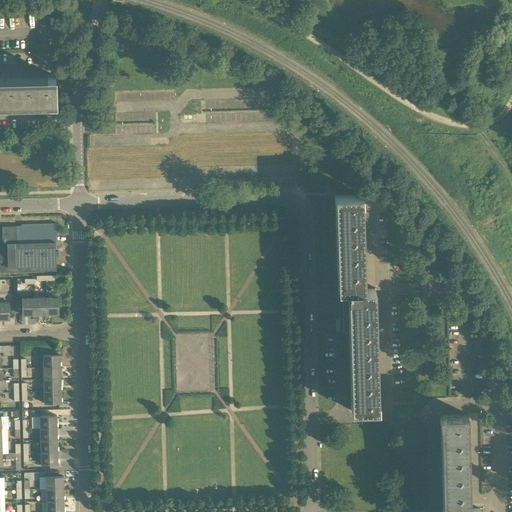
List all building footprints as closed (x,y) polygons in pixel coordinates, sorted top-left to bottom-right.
[(120,44),(115,49),(118,52),(120,50),(122,52),(125,49),(120,44)] [(0,105),(56,104),(57,104),(56,77),(55,77),(0,78),(0,105)] [(102,126),(105,126),(113,125),(112,115),(101,115),(102,126)] [(363,194),(335,195),(335,196),(336,196),(338,290),(338,291),(348,290),(348,299),(351,299),(351,307),(349,307),(352,410),(351,410),(351,411),(379,410),(379,409),(378,409),(375,289),(365,289),(363,194)] [(21,225),(21,226),(21,237),(57,236),(57,224),(21,225)] [(17,226),(16,226),(2,227),(3,265),(0,265),(0,272),(56,271),(56,257),(58,257),(58,251),(56,251),(55,242),(17,243),(17,226)] [(22,316),(34,315),(34,298),(22,299),(22,316)] [(34,315),(47,315),(46,298),(34,298),(34,315)] [(59,298),(46,298),(47,315),(59,315),(59,298)] [(9,303),(0,303),(0,320),(10,320),(9,303)] [(43,368),(60,367),(60,355),(43,355),(43,368)] [(44,380),(61,379),(60,367),(43,368),(44,380)] [(44,392),(61,391),(61,379),(44,380),(44,392)] [(403,397),(413,396),(413,385),(403,386),(403,397)] [(61,404),(61,391),(44,392),(44,404),(61,404)] [(480,511),(480,509),(469,509),(467,415),(440,415),(440,416),(443,510),(442,510),(442,511),(452,510),(452,511),(480,511)] [(40,428),(57,428),(57,416),(40,416),(40,428)] [(40,441),(57,440),(57,428),(40,428),(40,441)] [(41,453),(58,452),(57,440),(40,441),(41,453)] [(58,465),(58,452),(41,453),(41,465),(58,465)] [(15,453),(2,454),(0,453),(0,466),(3,466),(2,460),(15,459),(16,470),(21,470),(20,453),(15,453)] [(64,489),(63,476),(46,477),(47,489),(64,489)] [(64,501),(64,489),(47,489),(47,501),(64,501)] [(64,511),(64,501),(47,501),(47,511),(64,511)]
